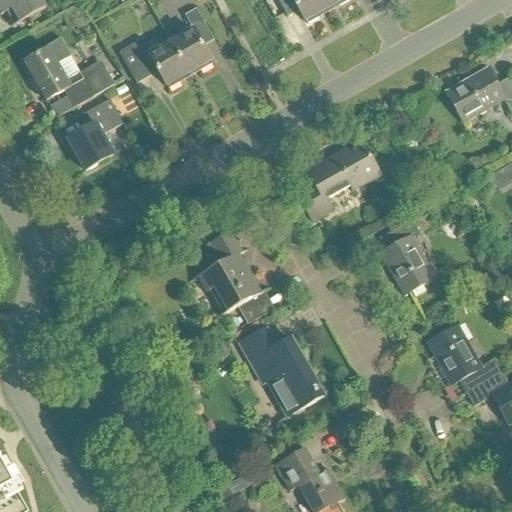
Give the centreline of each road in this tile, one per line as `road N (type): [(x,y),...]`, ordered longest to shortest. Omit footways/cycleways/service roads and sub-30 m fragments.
road 1 (residential): [(238,149),(394,427)]
road 2 (residential): [(501,0),(238,149)]
road 3 (unclassified): [(40,257),(9,379),(82,511)]
road 4 (residential): [(238,149),(40,257)]
